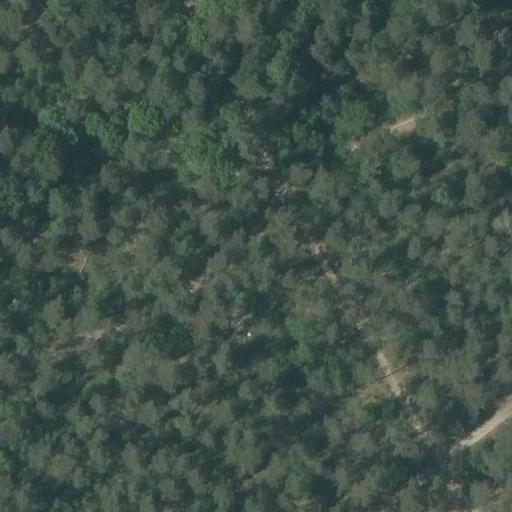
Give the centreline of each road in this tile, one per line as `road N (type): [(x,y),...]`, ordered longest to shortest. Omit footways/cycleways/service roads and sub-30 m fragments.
road 1 (track): [(511,94),(452,94),(286,201),(165,308),(0,373)]
road 2 (track): [(286,201),(165,0)]
road 3 (track): [(511,405),(379,511)]
